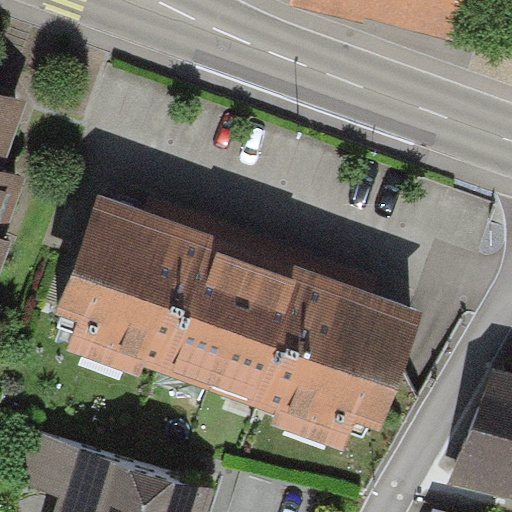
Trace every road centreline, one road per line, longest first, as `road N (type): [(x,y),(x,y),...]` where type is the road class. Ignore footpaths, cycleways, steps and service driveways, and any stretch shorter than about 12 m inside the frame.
road 1 (primary): [(120,0),(511,142)]
road 2 (residential): [(383,511),(511,277)]
